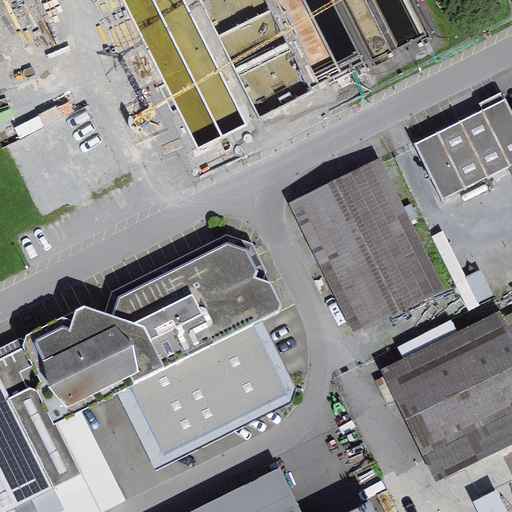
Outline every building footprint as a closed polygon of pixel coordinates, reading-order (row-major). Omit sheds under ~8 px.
[(511,96),(424,138),(453,199),(511,171),(511,96)] [(379,164),(300,201),(357,323),(436,286),(379,164)] [(62,422),(136,386),(263,325),(291,310),(256,247),(235,241),(130,293),(123,316),(95,305),(24,344),(62,422)] [(492,305),(481,287),(462,298),(472,316),(492,305)] [(511,342),(501,318),(393,367),(440,469),(511,435),(511,342)] [(296,390),(263,325),(136,386),(169,455),(296,390)] [(24,344),(0,355),(0,511),(6,511),(87,473),(62,422),(24,344)] [(382,511),(379,504),(361,511),(300,511),(283,476),(208,511),(382,511)]
